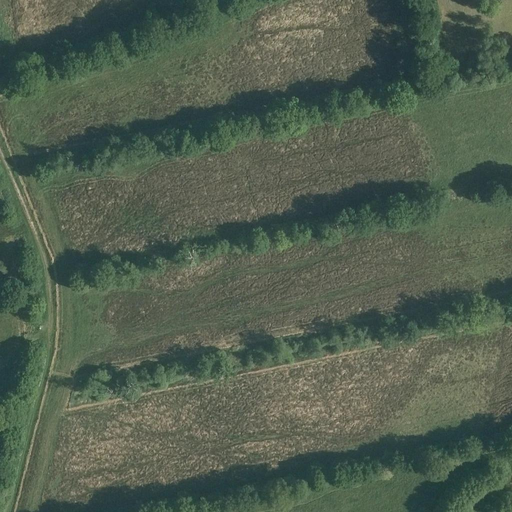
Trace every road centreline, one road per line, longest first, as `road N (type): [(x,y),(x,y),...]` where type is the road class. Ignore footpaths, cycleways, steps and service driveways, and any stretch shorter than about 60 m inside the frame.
road 1 (track): [(0,146),(40,248),(53,258),(57,285),(54,361),(16,511)]
road 2 (track): [(51,256),(0,126)]
